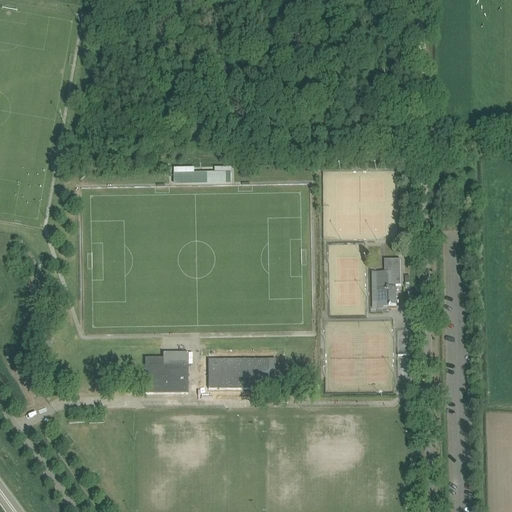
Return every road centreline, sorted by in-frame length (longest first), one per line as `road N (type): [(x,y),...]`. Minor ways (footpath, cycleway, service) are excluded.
road 1 (unclassified): [(433,511),(429,146)]
road 2 (track): [(429,146),(425,0)]
road 3 (unclassified): [(75,511),(0,407)]
